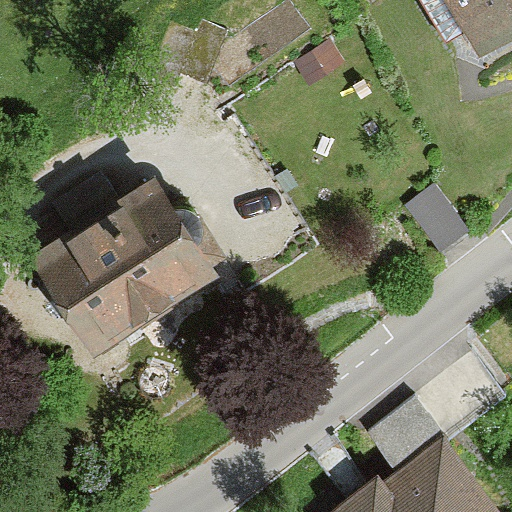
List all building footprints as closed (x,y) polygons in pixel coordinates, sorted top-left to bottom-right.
[(511,0),(422,0),(446,38),(473,22),(478,30),(476,31),(481,39),(489,35),(487,32),(511,16),(511,0)] [(196,31),(169,20),(148,74),(175,84),(181,70),(207,80),(227,28),(201,19),(196,31)] [(331,38),(296,60),(310,82),(345,61),(331,38)] [(188,276),(207,264),(189,237),(206,227),(195,211),(191,207),(188,204),(183,201),(178,200),(172,199),(166,200),(152,179),(120,199),(100,170),(53,200),(72,230),(41,250),(102,345),(195,288),(188,276)] [(432,180),(404,200),(442,251),(470,230),(432,180)] [(368,429),(400,471),(440,440),(447,435),(435,419),(492,375),(472,349),(368,429)] [(495,511),(440,440),(400,471),(384,483),(377,474),(338,504),(344,511),(495,511)]
